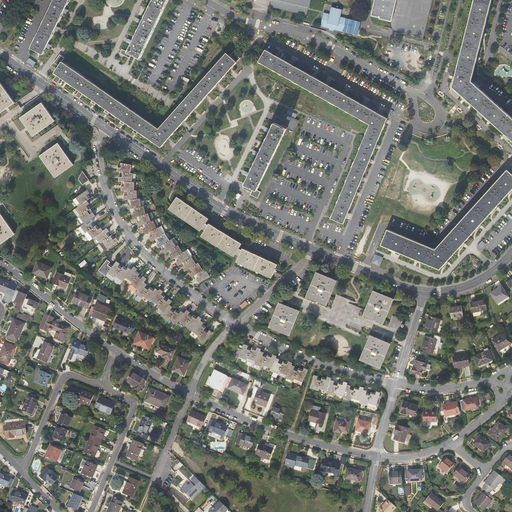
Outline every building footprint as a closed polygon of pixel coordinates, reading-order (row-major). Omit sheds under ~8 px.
[(43,55),(69,0),(54,0),(31,49),(43,55)] [(141,59),(169,0),(154,0),(128,53),(141,59)] [(310,7),(311,0),(271,0),(270,7),(307,16),(308,8),(309,8),(309,7),(310,7)] [(373,0),(370,17),(378,19),(378,20),(390,23),(395,0),(373,0)] [(486,0),(468,0),(467,6),(448,86),(467,85),(486,0)] [(332,7),(330,14),(325,13),(321,26),(330,28),(330,30),(334,31),(335,29),(358,35),(361,22),(341,17),(342,12),(343,9),(332,7)] [(215,33),(222,35),(226,24),(219,22),(215,33)] [(410,67),(414,47),(404,44),(399,64),(410,67)] [(343,224),(386,118),(265,49),(258,61),(369,125),(330,218),(343,224)] [(161,147),(236,62),(226,53),(159,129),(62,62),(55,73),(161,147)] [(15,103),(0,81),(0,143),(2,142),(0,138),(0,131),(8,126),(32,160),(40,155),(56,177),(74,164),(58,142),(66,136),(58,125),(41,137),(38,132),(55,120),(42,102),(25,114),(17,102),(15,103)] [(448,86),(511,142),(511,125),(467,85),(448,86)] [(256,190),(286,128),(274,122),(244,184),(256,190)] [(155,220),(150,221),(148,214),(145,215),(143,206),(141,206),(140,198),(138,199),(137,190),(135,190),(134,182),(135,174),(130,173),(131,165),(120,163),(119,167),(117,167),(117,171),(121,172),(120,177),(118,177),(118,181),(123,181),(123,186),(120,186),(121,191),(125,190),(126,195),(123,195),(123,199),(128,199),(129,204),(127,205),(128,209),(132,208),(133,213),(132,214),(133,218),(135,217),(137,221),(135,222),(138,226),(140,225),(143,229),(141,230),(144,234),(146,233),(149,236),(148,238),(151,241),(155,239),(157,243),(156,244),(158,248),(162,245),(164,249),(163,250),(165,254),(169,251),(171,255),(169,256),(172,259),(175,257),(178,261),(176,262),(178,265),(182,263),(184,267),(183,267),(185,271),(189,269),(191,272),(190,273),(192,277),(196,274),(198,278),(196,279),(198,282),(209,276),(208,273),(211,271),(208,266),(202,270),(194,256),(191,257),(187,250),(182,252),(178,245),(175,247),(171,240),(169,241),(165,234),(162,235),(155,220)] [(511,176),(506,171),(434,251),(384,231),(383,238),(380,245),(439,271),(511,190),(511,176)] [(84,172),(77,177),(83,184),(90,179),(84,172)] [(89,191),(87,188),(75,196),(80,204),(75,207),(81,215),(79,216),(84,223),(81,226),(85,233),(87,231),(93,238),(96,236),(101,243),(103,241),(108,248),(118,241),(116,237),(114,238),(111,234),(110,235),(107,232),(109,231),(106,228),(103,230),(101,227),(99,229),(96,225),(95,226),(92,222),(94,221),(92,218),(95,216),(93,212),(91,213),(88,209),(90,208),(87,204),(89,203),(86,199),(90,197),(87,193),(89,191)] [(0,244),(15,234),(3,217),(10,212),(0,198),(0,244)] [(206,224),(209,219),(178,198),(170,209),(201,231),(203,228),(206,231),(202,237),(234,257),(236,254),(240,256),(237,263),(272,278),(275,271),(276,272),(277,269),(276,269),(278,264),(243,249),(242,251),(239,250),(242,244),(210,224),(209,226),(206,224)] [(375,254),(372,262),(380,266),(384,257),(375,254)] [(110,261),(107,259),(99,270),(106,275),(108,272),(115,277),(117,275),(123,279),(126,276),(133,281),(132,282),(138,287),(136,291),(142,296),(144,295),(151,300),(152,298),(159,304),(158,306),(164,310),(161,314),(168,319),(169,317),(176,323),(179,319),(185,324),(187,323),(193,328),(192,330),(199,335),(197,337),(204,342),(212,332),(209,329),(208,331),(205,328),(206,327),(202,324),(204,322),(201,320),(202,318),(198,316),(197,317),(193,314),(192,316),(189,313),(190,312),(187,309),(184,312),(181,310),(180,312),(176,309),(175,311),(172,308),(173,307),(170,304),(172,300),(169,298),(168,300),(164,297),(166,295),(162,292),(163,291),(160,288),(159,290),(156,288),(155,289),(151,286),(149,288),(146,286),(147,284),(144,281),(147,278),(144,275),(143,277),(139,274),(140,273),(136,270),(137,268),(134,266),(131,269),(128,267),(127,268),(123,265),(122,267),(118,265),(120,263),(116,261),(112,266),(108,263),(110,261)] [(47,278),(52,268),(37,262),(33,272),(47,278)] [(66,287),(70,277),(57,271),(53,280),(66,287)] [(338,280),(317,272),(308,291),(302,288),(300,293),(290,289),(287,295),(282,293),(281,294),(268,326),(290,335),(299,312),(345,330),(347,326),(370,335),(360,359),(380,368),(392,341),(393,342),(403,319),(392,315),(389,322),(385,320),(394,299),(373,290),(365,309),(349,303),(350,299),(337,294),(335,299),(331,297),(338,280)] [(0,291),(9,296),(13,284),(0,278),(0,291)] [(509,296),(502,285),(491,292),(498,303),(509,296)] [(88,308),(92,297),(77,291),(73,301),(88,308)] [(20,292),(16,302),(18,303),(16,309),(23,311),(24,307),(31,310),(33,305),(36,307),(38,303),(29,299),(29,301),(25,299),(27,295),(20,292)] [(101,293),(98,300),(105,303),(107,296),(101,293)] [(498,303),(499,305),(510,298),(509,296),(498,303)] [(480,311),(487,310),(485,299),(479,300),(480,301),(472,303),(474,312),(480,311)] [(106,321),(112,308),(98,302),(92,315),(106,321)] [(462,305),(450,308),(452,317),(464,315),(462,305)] [(28,321),(30,316),(18,312),(17,317),(28,321)] [(54,318),(47,315),(41,328),(48,332),(49,330),(51,330),(53,330),(55,329),(59,331),(56,339),(63,341),(69,328),(53,321),(54,318)] [(133,332),(138,319),(135,318),(133,323),(118,316),(114,326),(129,333),(130,331),(133,332)] [(429,318),(425,329),(436,332),(440,321),(429,318)] [(16,341),(24,323),(13,319),(6,336),(16,341)] [(148,349),(153,337),(139,331),(134,342),(140,345),(139,346),(148,349)] [(511,342),(506,332),(492,339),(498,350),(511,342)] [(442,337),(435,335),(434,338),(426,336),(421,349),(435,353),(439,340),(441,340),(442,337)] [(75,340),(70,351),(78,354),(78,352),(87,356),(91,347),(75,340)] [(47,363),(54,347),(45,343),(39,359),(47,363)] [(170,359),(173,349),(159,343),(156,350),(163,353),(162,355),(170,359)] [(0,358),(9,363),(15,348),(5,344),(0,355),(0,358)] [(242,350),(240,355),(240,356),(239,357),(247,360),(248,358),(256,362),(255,364),(263,367),(264,365),(272,369),(271,371),(278,374),(279,372),(287,375),(286,377),(294,381),(295,379),(303,382),(308,370),(304,368),(303,370),(299,368),(298,370),(294,368),(295,366),(292,365),(292,363),(289,361),(288,363),(284,361),(283,363),(279,361),(279,359),(276,358),(277,356),(273,354),(273,356),(268,354),(267,356),(263,354),(264,352),(261,351),(262,349),(258,347),(257,349),(253,347),(252,349),(248,348),(249,346),(245,344),(242,350)] [(474,355),(478,366),(486,363),(485,362),(496,358),(492,348),(489,349),(488,347),(484,349),(485,351),(474,355)] [(469,364),(467,354),(453,357),(455,367),(469,364)] [(185,374),(190,361),(179,356),(173,369),(185,374)] [(425,370),(427,364),(417,360),(415,366),(414,366),(412,372),(421,375),(423,369),(425,370)] [(42,371),(39,379),(37,378),(35,382),(46,387),(51,375),(42,371)] [(224,391),(230,377),(215,371),(212,378),(209,384),(224,391)] [(132,373),(127,382),(135,386),(135,387),(139,390),(145,381),(132,373)] [(318,376),(314,375),(310,388),(318,391),(319,389),(327,391),(327,393),(334,396),(335,394),(343,396),(343,398),(351,401),(351,399),(360,401),(359,404),(367,406),(368,404),(376,407),(380,393),(376,392),(375,394),(371,393),(370,395),(366,394),(367,392),(363,391),(364,388),(360,387),(359,389),(355,388),(354,390),(350,389),(350,387),(347,385),(348,383),(344,382),(343,384),(338,383),(338,385),(334,384),(335,382),(331,380),(332,378),(328,377),(327,379),(322,378),(322,380),(318,378),(318,376)] [(209,384),(212,378),(209,377),(205,385),(223,394),(224,391),(209,384)] [(247,384),(232,378),(228,387),(238,392),(239,389),(244,392),(247,384)] [(255,387),(252,393),(253,394),(256,395),(255,399),(253,403),(266,408),(271,396),(258,391),(258,389),(255,387)] [(151,389),(145,402),(164,410),(170,397),(151,389)] [(89,407),(93,397),(80,391),(76,401),(89,407)] [(32,415),(39,400),(29,396),(23,411),(32,415)] [(462,399),(464,409),(481,406),(478,396),(462,399)] [(110,414),(114,404),(100,398),(96,408),(110,414)] [(417,412),(420,403),(406,398),(403,409),(409,411),(409,410),(417,412)] [(459,400),(445,403),(447,415),(461,411),(459,400)] [(282,407),(282,410),(273,406),(270,415),(282,420),(286,409),(282,407)] [(438,420),(439,409),(425,409),(425,420),(438,420)] [(323,426),(326,415),(312,411),(309,421),(323,426)] [(192,412),(188,422),(202,429),(206,418),(192,412)] [(67,427),(71,418),(61,413),(57,423),(67,427)] [(338,431),(347,434),(350,420),(344,419),(344,421),(339,420),(339,422),(334,422),(332,432),(338,433),(338,431)] [(151,424),(143,420),(136,435),(147,440),(149,437),(147,436),(151,424)] [(500,420),(490,432),(499,439),(508,427),(500,420)] [(214,421),(209,432),(212,434),(213,432),(224,437),(228,428),(225,426),(214,421)] [(367,433),(369,423),(358,421),(355,431),(367,433)] [(411,426),(399,422),(395,436),(407,439),(411,426)] [(27,433),(26,423),(6,425),(7,438),(15,437),(15,434),(20,433),(21,434),(27,433)] [(52,437),(62,441),(67,429),(57,425),(52,437)] [(90,439),(100,443),(105,430),(95,426),(90,439)] [(240,433),(235,444),(242,447),(243,445),(251,449),(255,439),(240,433)] [(481,433),(475,442),(485,450),(491,442),(481,433)] [(90,439),(84,452),(94,457),(100,443),(90,439)] [(270,456),(274,445),(261,440),(257,452),(270,456)] [(137,460),(143,445),(133,441),(127,456),(137,460)] [(57,461),(61,450),(50,445),(45,456),(57,461)] [(511,453),(510,451),(503,460),(511,467),(511,453)] [(292,468),(293,466),(305,470),(308,460),(296,457),(296,458),(293,457),(293,456),(287,454),(283,465),(292,468)] [(457,463),(449,456),(441,465),(449,472),(457,463)] [(92,476),(97,464),(87,460),(82,472),(92,476)] [(314,462),(308,460),(305,470),(311,472),(314,462)] [(336,480),(339,466),(321,461),(318,470),(333,474),(332,478),(336,480)] [(471,474),(461,466),(455,474),(465,482),(471,474)] [(51,484),(58,476),(48,467),(41,474),(48,480),(47,481),(51,484)] [(422,468),(409,469),(409,480),(423,479),(422,476),(422,475),(422,468)] [(359,483),(361,472),(347,469),(344,479),(359,483)] [(508,480),(495,469),(486,481),(487,482),(483,487),(487,490),(493,495),(496,491),(493,488),(493,487),(494,488),(501,481),(505,484),(508,480)] [(403,482),(402,471),(390,471),(391,482),(403,482)] [(0,483),(8,487),(12,478),(0,473),(0,483)] [(79,491),(83,481),(75,477),(70,487),(79,491)] [(182,490),(192,501),(206,487),(196,477),(190,482),(192,484),(190,486),(188,485),(182,490)] [(133,497),(139,482),(129,478),(123,493),(133,497)] [(25,506),(29,496),(14,490),(9,502),(12,503),(13,501),(25,506)] [(485,492),(484,491),(476,502),(484,508),(493,498),(492,497),(493,495),(487,490),(485,492)] [(439,510),(445,502),(432,492),(426,499),(439,510)] [(68,506),(77,510),(82,497),(73,493),(68,506)] [(381,505),(378,509),(381,511),(390,511),(396,506),(387,498),(384,502),(384,503),(382,506),(381,505)] [(119,511),(123,503),(113,499),(107,511),(119,511)] [(426,499),(424,501),(437,511),(439,510),(426,499)] [(210,511),(226,511),(229,510),(220,502),(215,507),(216,507),(212,511),(212,510),(210,511)]
